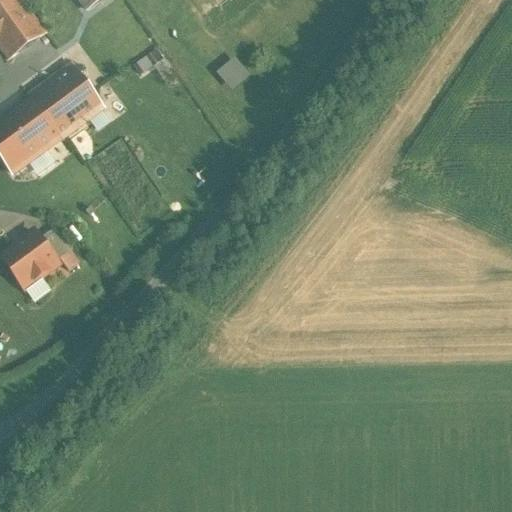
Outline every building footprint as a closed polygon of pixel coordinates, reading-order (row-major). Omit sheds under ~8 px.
[(0,0),(0,47),(10,61),(46,34),(23,2),(25,0),(78,0),(88,13),(105,0),(0,0)] [(103,111),(71,68),(29,99),(31,101),(0,123),(0,158),(13,176),(28,165),(45,153),(103,111)] [(45,153),(28,165),(36,176),(52,164),(45,153)] [(53,231),(39,241),(55,264),(59,261),(70,254),(53,231)] [(39,241),(35,236),(2,259),(26,292),(59,268),(55,264),(39,241)] [(78,266),(70,254),(59,261),(68,273),(78,266)]
